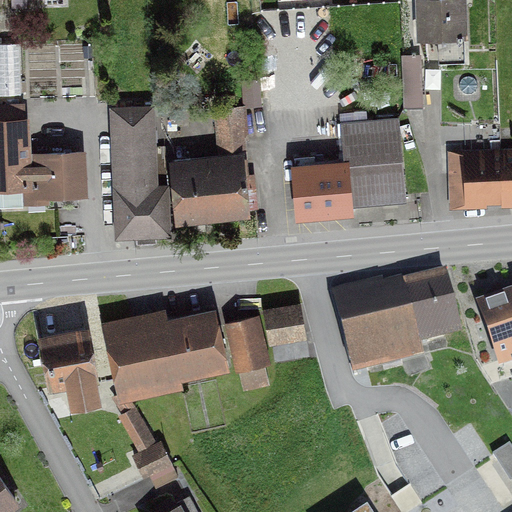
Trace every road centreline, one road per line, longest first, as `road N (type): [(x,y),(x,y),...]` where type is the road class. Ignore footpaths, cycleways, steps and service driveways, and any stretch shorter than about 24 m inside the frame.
road 1 (tertiary): [(0,286),(511,238)]
road 2 (residential): [(0,359),(86,511)]
